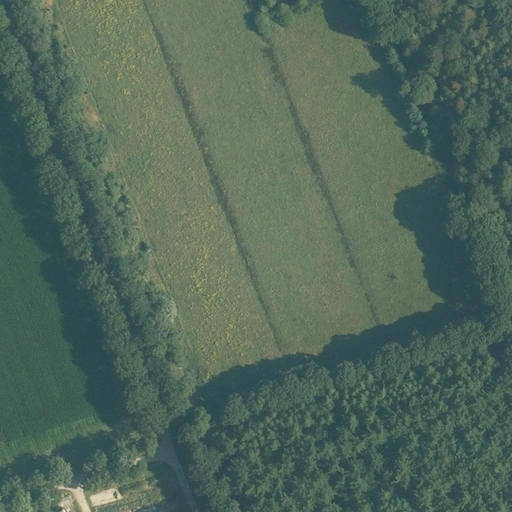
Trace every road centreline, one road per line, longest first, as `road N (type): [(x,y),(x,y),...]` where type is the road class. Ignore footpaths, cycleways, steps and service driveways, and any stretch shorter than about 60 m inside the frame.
road 1 (track): [(0,5),(202,511)]
road 2 (unclassified): [(0,501),(177,447)]
